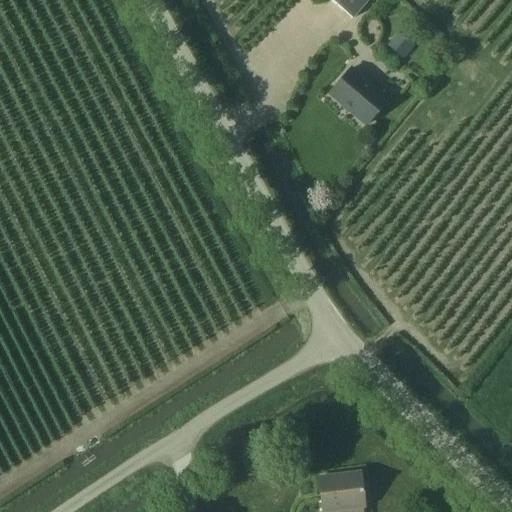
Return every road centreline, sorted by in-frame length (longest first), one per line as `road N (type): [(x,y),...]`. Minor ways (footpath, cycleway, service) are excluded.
road 1 (unclassified): [(343,337),(302,282),(150,0)]
road 2 (unclassified): [(76,511),(343,337)]
road 3 (unclassified): [(511,503),(343,337)]
